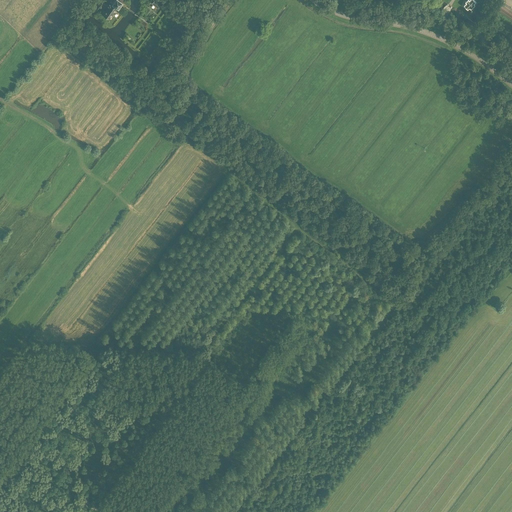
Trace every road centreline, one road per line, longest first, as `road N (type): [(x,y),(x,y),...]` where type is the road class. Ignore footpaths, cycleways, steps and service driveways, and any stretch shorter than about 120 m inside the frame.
road 1 (tertiary): [(511,86),(447,41),(313,0)]
road 2 (track): [(136,211),(84,169),(70,142),(0,98)]
road 3 (track): [(422,246),(478,188),(511,135)]
